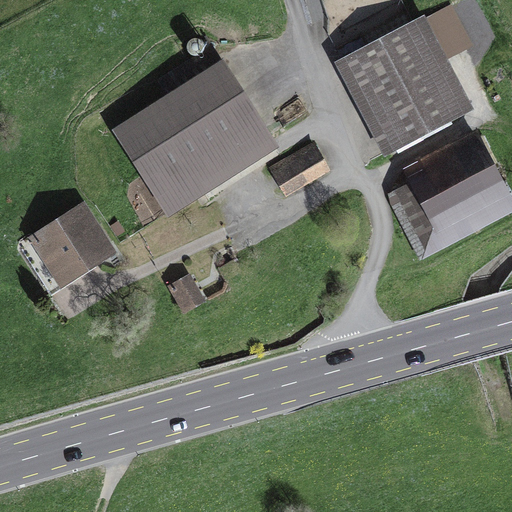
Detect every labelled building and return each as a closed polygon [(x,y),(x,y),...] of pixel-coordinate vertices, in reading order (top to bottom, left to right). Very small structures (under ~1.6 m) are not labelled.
[(452,4),(427,17),(449,59),(474,46),(452,4)] [(425,14),(335,62),(385,156),(475,108),(449,59),(427,17),(425,14)] [(167,94),(111,130),(168,219),(279,149),(213,44),(157,79),(167,94)] [(511,196),(478,131),(403,168),(388,195),(391,203),(420,261),(511,213),(511,196)] [(315,141),(269,168),(286,197),(332,171),(315,141)] [(84,202),(28,238),(60,288),(116,253),(84,202)] [(191,273),(168,286),(184,314),(206,301),(191,273)]
